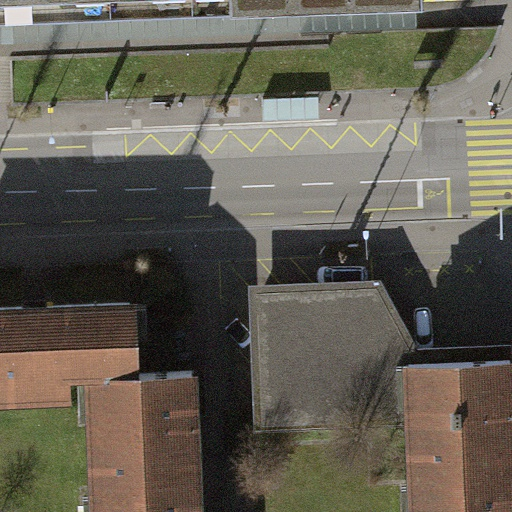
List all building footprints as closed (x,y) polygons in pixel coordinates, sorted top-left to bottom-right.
[(0,34),(418,17),(416,0),(352,0),(0,14),(0,34)] [(0,0),(0,14),(352,0),(0,0)] [(250,280),(251,299),(366,295),(401,359),(502,355),(511,355),(510,339),(417,343),(380,274),(373,275),(250,280)] [(256,421),(404,415),(403,389),(401,359),(366,295),(251,299),(256,421)] [(113,301),(0,304),(0,393),(61,391),(60,373),(92,372),(129,370),(128,330),(114,331),(113,301)] [(508,511),(505,413),(502,355),(401,359),(403,389),(404,415),(406,483),(416,482),(417,511),(508,511)] [(190,511),(185,368),(129,370),(92,372),(93,396),(96,487),(97,511),(190,511)]
